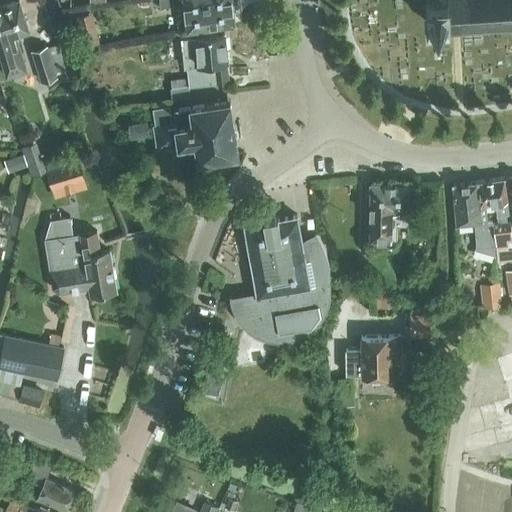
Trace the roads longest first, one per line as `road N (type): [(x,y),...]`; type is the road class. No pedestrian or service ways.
road 1 (residential): [(129,462),(217,215),(335,120)]
road 2 (residential): [(511,332),(472,342),(447,511)]
road 3 (tertiary): [(335,120),(408,154),(511,152)]
road 4 (residential): [(129,462),(0,417)]
road 5 (tertiary): [(335,120),(307,74),(305,0)]
